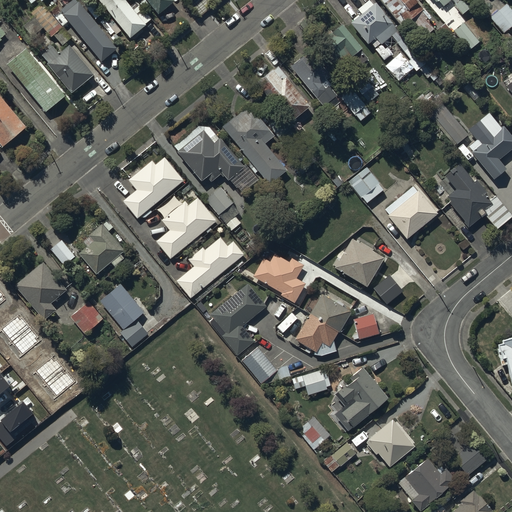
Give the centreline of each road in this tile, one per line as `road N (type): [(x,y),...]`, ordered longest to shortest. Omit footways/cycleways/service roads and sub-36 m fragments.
road 1 (residential): [(275,0),(0,225)]
road 2 (residential): [(511,439),(445,345),(459,300),(511,256)]
